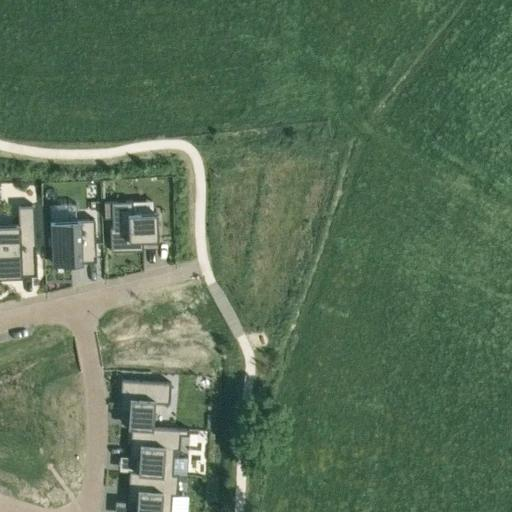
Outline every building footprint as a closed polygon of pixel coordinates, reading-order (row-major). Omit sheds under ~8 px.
[(132,200),(111,201),(112,226),(110,226),(111,251),(142,249),(142,240),(158,239),(157,212),(133,213),(132,200)] [(75,203),(49,204),(50,220),(52,263),(71,262),(82,262),(82,258),(82,248),(95,248),(94,219),(76,219),(75,203)] [(18,223),(0,223),(0,275),(22,275),(21,262),(37,261),(34,204),(17,205),(18,223)] [(121,379),(119,410),(121,410),(129,411),(128,425),(128,426),(131,427),(131,426),(153,427),(153,426),(155,402),(169,403),(171,382),(121,379)] [(129,455),(129,456),(139,457),(138,471),(138,472),(172,474),(172,473),(174,449),(179,449),(181,428),(153,426),(153,427),(131,426),(131,427),(129,455)] [(127,501),(127,502),(137,503),(135,511),(170,511),(172,494),(177,495),(179,473),(172,473),(172,474),(138,472),(138,471),(129,470),(129,471),(127,501)]
